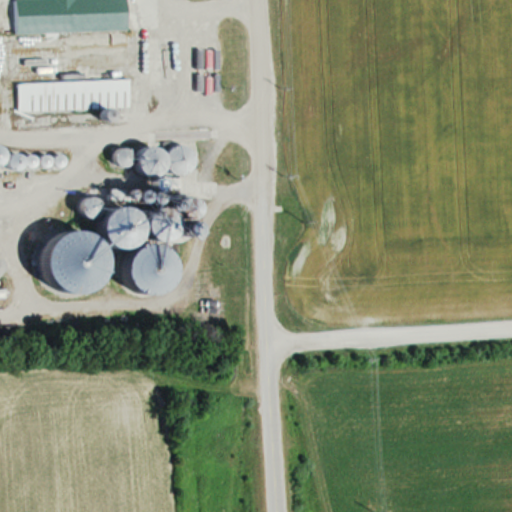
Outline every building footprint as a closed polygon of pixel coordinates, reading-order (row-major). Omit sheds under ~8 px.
[(124,31),(122,0),(11,0),(12,34),(124,31)] [(15,110),(127,108),(126,80),(14,82),(15,110)] [(185,172),(185,146),(166,146),(166,172),(185,172)] [(138,175),(158,173),(156,147),(135,149),(138,175)] [(125,162),(120,148),(110,152),(115,166),(125,162)] [(152,243),(177,230),(162,204),(138,217),(152,243)] [(100,246),(133,244),(131,207),(98,208),(100,246)] [(57,228),(45,285),(89,294),(101,238),(57,228)] [(131,246),(129,290),(161,292),(163,247),(131,246)]
